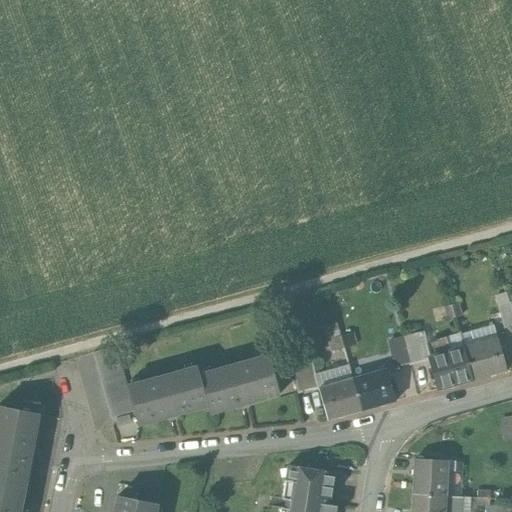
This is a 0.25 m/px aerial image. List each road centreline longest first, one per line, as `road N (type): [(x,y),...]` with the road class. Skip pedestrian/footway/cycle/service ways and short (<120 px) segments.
road 1 (residential): [(379,427),(73,464)]
road 2 (residential): [(511,389),(379,427)]
